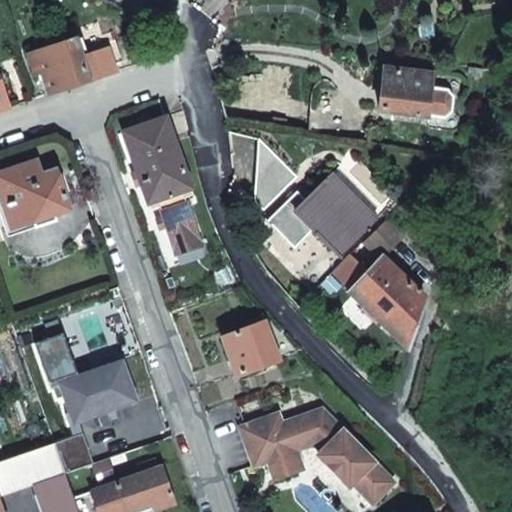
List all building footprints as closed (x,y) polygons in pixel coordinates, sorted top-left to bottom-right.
[(42,72),(49,94),(90,81),(83,58),(89,56),(83,38),(77,40),(29,55),(33,68),(39,66),(42,72)] [(39,66),(33,68),(35,75),(42,72),(39,66)] [(384,66),(380,109),(429,115),(433,72),(384,66)] [(0,110),(10,107),(0,80),(0,110)] [(166,117),(123,132),(148,204),(156,201),(183,191),(191,189),(166,117)] [(70,210),(56,170),(42,175),(36,160),(0,172),(0,196),(11,229),(34,222),(35,228),(56,221),(54,216),(70,210)] [(314,232),(341,258),(379,220),(333,173),(316,190),(294,212),(314,232)] [(294,212),(316,190),(303,177),(269,210),(264,216),(298,249),(314,232),(294,212)] [(165,227),(171,243),(182,241),(184,247),(200,240),(199,236),(201,236),(194,215),(192,216),(183,191),(156,201),(162,218),(165,227)] [(159,229),(165,227),(162,218),(156,220),(159,229)] [(366,241),(383,256),(403,236),(387,220),(366,241)] [(182,241),(171,243),(175,256),(202,246),(200,240),(184,247),(182,241)] [(368,272),(351,256),(345,262),(333,275),(390,331),(410,312),(421,314),(426,297),(383,256),(368,272)] [(410,312),(390,331),(407,349),(421,314),(410,312)] [(265,322),(223,338),(237,376),(279,361),(265,322)] [(122,362),(59,384),(73,424),(136,402),(122,362)] [(274,416),(240,427),(254,466),(268,462),(277,458),(283,447),(293,444),(296,452),(315,445),(322,452),(353,484),(373,505),(395,484),(319,418),(277,425),(274,416)] [(0,511),(0,494),(32,484),(34,483),(65,473),(54,444),(0,462),(0,511)] [(268,462),(276,480),(304,470),(296,452),(293,444),(283,447),(277,458),(268,462)] [(322,452),(318,455),(350,487),(353,484),(322,452)] [(74,498),(78,511),(132,511),(151,505),(153,511),(174,503),(161,467),(159,468),(156,459),(137,466),(140,475),(74,498)] [(78,511),(74,498),(65,474),(65,473),(34,483),(40,498),(38,499),(42,511),(78,511)]
